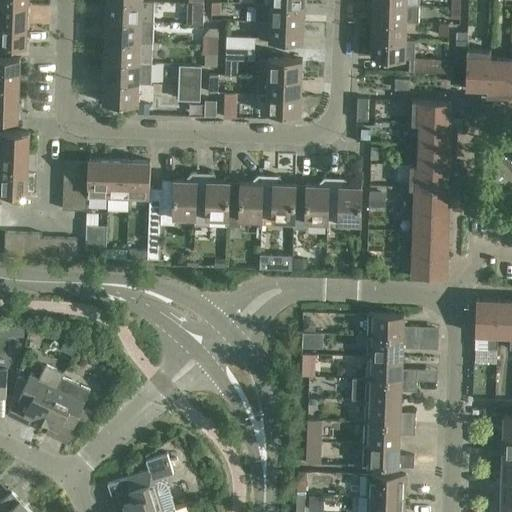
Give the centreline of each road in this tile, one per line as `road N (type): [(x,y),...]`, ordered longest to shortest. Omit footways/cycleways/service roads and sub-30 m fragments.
road 1 (residential): [(60,132),(308,136),(338,110),(343,0)]
road 2 (residential): [(229,331),(264,298),(291,290),(432,294),(449,305)]
road 3 (residential): [(450,511),(457,320),(449,305)]
road 4 (residential): [(229,331),(198,306),(137,283),(35,283)]
road 5 (residential): [(266,511),(269,413),(263,385),(229,331)]
road 6 (residential): [(35,283),(114,295),(151,312),(201,355)]
road 7 (residential): [(201,355),(248,433),(262,511)]
road 8 (residential): [(60,132),(66,0)]
